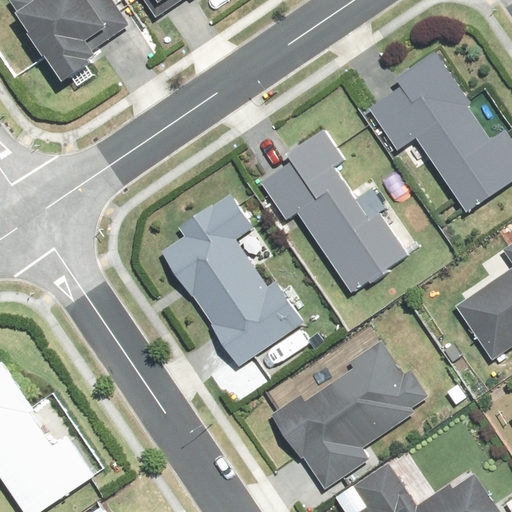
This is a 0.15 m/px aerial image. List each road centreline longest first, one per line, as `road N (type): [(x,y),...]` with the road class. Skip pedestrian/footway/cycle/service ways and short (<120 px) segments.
road 1 (residential): [(339,0),(27,217)]
road 2 (residential): [(226,511),(27,217)]
